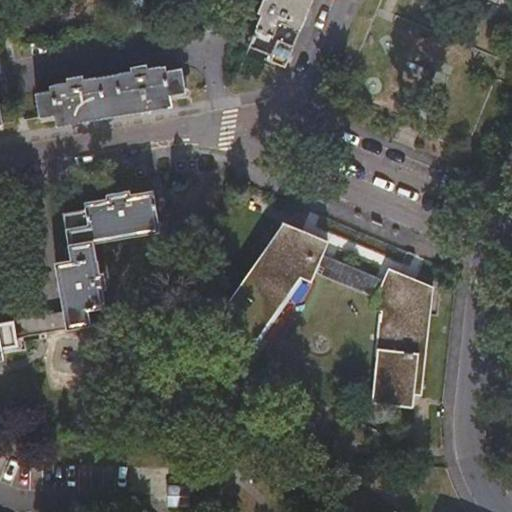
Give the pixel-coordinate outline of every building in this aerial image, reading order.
[(286,65),(312,0),(261,0),(258,9),(265,12),(251,44),(271,52),(268,58),(286,65)] [(179,17),(182,35),(202,31),(199,13),(179,17)] [(159,21),(162,38),(182,35),(179,17),(159,21)] [(124,117),(174,109),(172,96),(187,94),(182,68),(168,71),(166,67),(160,68),(159,66),(147,69),(147,66),(132,69),(133,72),(121,73),(121,74),(103,77),(107,100),(120,97),(124,117)] [(107,100),(103,77),(97,79),(97,76),(85,79),(85,77),(70,80),(71,83),(57,84),(58,86),(52,86),(52,91),(37,93),(41,118),(57,115),(59,128),(124,117),(120,97),(107,100)] [(65,214),(70,244),(94,241),(93,242),(160,231),(153,190),(131,194),(130,190),(109,194),(109,198),(86,202),(87,209),(65,214)] [(313,282),(317,272),(325,254),(329,244),(284,224),(211,327),(239,346),(234,353),(247,361),(254,353),(252,350),(303,277),(313,282)] [(94,241),(70,244),(72,260),(59,262),(67,313),(69,328),(91,325),(88,309),(103,307),(102,302),(106,301),(104,289),(105,289),(103,272),(99,272),(97,260),(96,261),(93,242),(94,241)] [(378,297),(385,280),(325,254),(317,272),(378,297)] [(394,391),(415,394),(422,395),(434,287),(390,269),(385,280),(378,297),(374,307),(383,309),(383,313),(380,312),(376,354),(379,355),(374,401),(393,404),(394,391)] [(69,328),(67,313),(15,321),(17,335),(69,328)] [(17,335),(15,321),(0,323),(0,356),(7,356),(7,347),(19,344),(17,335)] [(414,407),(415,394),(394,391),(393,404),(414,407)]
